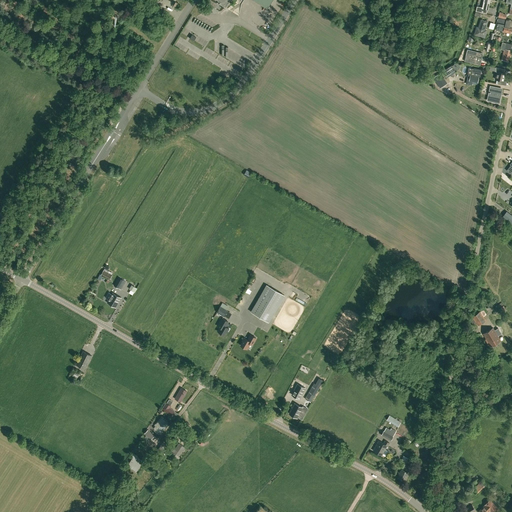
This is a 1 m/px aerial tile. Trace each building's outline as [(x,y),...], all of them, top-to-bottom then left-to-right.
[(477,6),(476,11),(483,13),(486,13),(487,10),(488,10),(490,1),(490,0),(483,0),(482,7),(477,6)] [(477,27),(475,34),(484,37),(486,30),(484,30),(487,22),(485,22),(485,21),(483,20),(482,20),(481,20),(478,28),(477,27)] [(511,29),(511,28),(505,26),(505,25),(497,23),(496,30),(502,32),(511,34),(511,29)] [(511,50),(511,45),(511,44),(502,42),(501,49),(503,50),(501,60),(509,62),(510,56),(511,56),(511,54),(510,54),(511,50)] [(480,65),(483,53),(467,49),(464,61),(480,65)] [(446,76),(455,71),(451,66),(443,71),(446,76)] [(472,84),(477,85),(479,77),(480,77),(481,73),(473,71),(473,68),(468,67),(467,74),(470,75),(469,81),(472,82),(472,84)] [(496,72),(495,79),(502,81),(504,81),(506,73),(505,73),(506,69),(496,67),(495,71),(496,72)] [(491,86),(488,99),(498,102),(501,88),(491,86)] [(503,216),(502,216),(502,217),(503,218),(503,217),(511,224),(511,215),(511,216),(510,218),(505,214),(503,216)] [(113,275),(104,270),(101,275),(110,280),(113,275)] [(119,277),(114,285),(121,290),(126,281),(119,277)] [(251,312),(269,322),(284,295),(266,285),(251,312)] [(112,301),(113,299),(116,301),(119,295),(113,291),(113,293),(110,291),(106,297),(109,299),(112,301)] [(112,301),(109,299),(107,302),(116,307),(122,297),(119,295),(116,301),(113,299),(112,301)] [(224,316),(227,311),(220,306),(217,312),(224,316)] [(480,311),(472,316),(476,322),(478,326),(486,321),(483,316),(480,312),(480,311)] [(223,334),(224,335),(226,331),(227,331),(229,328),(225,326),(228,322),(222,318),(219,324),(221,326),(218,331),(220,332),(219,333),(222,335),(223,334)] [(493,328),(483,334),(486,339),(485,339),(488,343),(489,343),(491,346),(501,340),(498,336),(501,334),(498,328),(494,330),(493,328)] [(241,345),(247,349),(250,343),(252,345),(256,338),(250,335),(247,340),(244,338),(242,341),(243,341),(241,345)] [(76,364),(85,369),(92,356),(83,351),(76,364)] [(319,379),(318,381),(317,381),(315,384),(314,383),(305,398),(311,402),(322,383),(323,381),(319,379)] [(299,399),(305,388),(298,384),(292,395),(299,399)] [(175,399),(181,402),(187,391),(181,387),(175,399)] [(171,416),(171,415),(175,411),(170,407),(171,406),(166,402),(162,409),(171,416)] [(292,409),(289,414),(297,418),(298,417),(302,419),(308,408),(304,405),(303,407),(295,403),(293,407),(292,409)] [(387,420),(394,424),(397,420),(390,415),(387,420)] [(161,417),(154,425),(155,425),(153,428),(158,432),(163,427),(165,429),(169,424),(161,417)] [(381,435),(386,438),(391,430),(386,427),(384,431),(383,431),(381,435)] [(392,428),(391,430),(386,438),(391,441),(393,436),(396,432),(395,431),(395,430),(392,428)] [(154,436),(148,429),(144,433),(151,440),(154,436)] [(373,450),(378,453),(383,443),(379,440),(373,450)] [(384,443),(383,443),(378,453),(382,455),(388,445),(388,446),(390,443),(385,440),(384,443)] [(164,454),(170,447),(163,442),(158,449),(162,453),(162,454),(164,456),(165,455),(164,454)] [(174,453),(178,456),(182,451),(183,451),(185,449),(184,449),(185,447),(179,443),(175,449),(174,448),(170,453),(172,455),(174,453)] [(127,465),(136,472),(141,465),(140,465),(143,460),(137,457),(138,456),(134,453),(132,456),(133,457),(127,465)] [(398,476),(404,480),(411,467),(405,463),(398,476)] [(474,485),(479,480),(476,476),(475,476),(474,475),(470,478),(472,480),(471,481),(474,485)] [(479,511),(489,511),(490,511),(491,511),(495,511),(499,509),(490,500),(479,511)]
